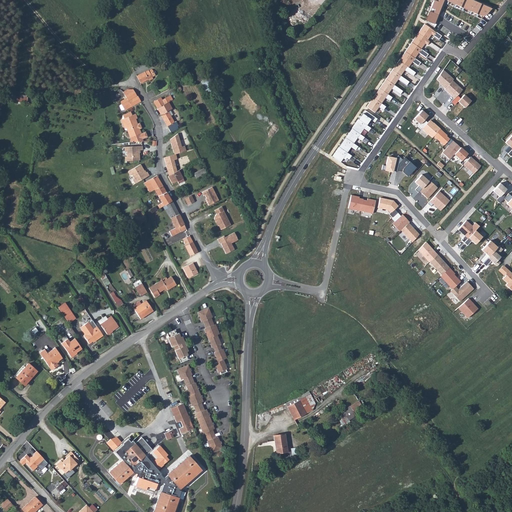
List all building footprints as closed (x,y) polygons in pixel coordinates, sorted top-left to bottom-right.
[(435,10),(434,13),(440,15),(444,4),(438,2),(434,0),(431,8),(435,10)] [(470,11),(474,2),(470,0),(465,0),(462,8),(470,11)] [(470,11),(478,15),(482,5),(474,2),(470,11)] [(482,5),(478,15),(483,17),(484,16),(486,17),(493,9),(482,5)] [(430,12),(427,21),(435,24),(436,22),(438,22),(440,15),(434,13),(430,12)] [(426,25),(420,33),(428,39),(430,35),(438,40),(441,36),(426,25)] [(428,39),(420,33),(413,43),(422,49),(424,45),(427,47),(429,43),(426,41),(428,39)] [(501,41),(505,47),(511,42),(506,37),(501,41)] [(422,49),(413,43),(407,53),(415,59),(419,53),(425,57),(426,55),(420,51),(422,49)] [(415,59),(407,53),(400,61),(409,67),(413,62),(418,65),(420,62),(415,59)] [(399,75),(401,76),(405,70),(414,77),(416,73),(409,67),(400,61),(393,71),(399,75)] [(153,78),(150,73),(153,72),(153,70),(152,70),(151,69),(150,70),(149,71),(149,72),(149,71),(145,72),(136,76),(140,84),(148,79),(149,81),(153,78)] [(443,70),(436,79),(441,84),(441,85),(445,89),(452,81),(453,79),(443,70)] [(393,71),(386,80),(393,85),(399,75),(393,71)] [(212,90),(208,79),(201,82),(204,92),(212,90)] [(386,80),(380,90),(388,95),(392,89),(400,95),(403,91),(393,85),(386,80)] [(444,89),(455,99),(457,96),(462,90),(452,81),(445,89),(444,89)] [(125,110),(140,102),(133,89),(128,89),(123,92),(125,96),(126,98),(120,102),(125,110)] [(388,95),(380,90),(374,99),(382,104),(385,98),(390,102),(393,98),(388,95)] [(13,92),(13,101),(26,102),(26,92),(13,92)] [(455,105),(458,102),(464,108),(471,101),(464,95),(460,99),(457,96),(455,99),(451,102),(455,105)] [(161,98),(153,102),(157,108),(168,102),(170,101),(167,97),(162,100),(161,98)] [(382,104),(374,99),(367,108),(375,113),(379,108),(384,111),(386,107),(382,104)] [(157,108),(167,126),(174,122),(168,111),(172,109),(168,102),(157,108)] [(365,110),(359,118),(368,124),(371,119),(376,122),(378,119),(365,110)] [(422,110),(414,119),(419,124),(417,126),(421,130),(422,129),(426,124),(423,121),(428,116),(422,110)] [(122,116),(122,118),(122,119),(121,120),(123,124),(122,124),(124,130),(126,130),(127,130),(132,142),(143,141),(139,134),(141,133),(139,129),(137,124),(135,119),(137,119),(135,114),(132,115),(131,113),(130,112),(122,116)] [(359,118),(352,128),(361,134),(365,128),(370,131),(373,128),(368,124),(359,118)] [(429,121),(426,124),(422,129),(432,138),(433,136),(440,129),(433,123),(432,124),(429,121)] [(352,128),(346,137),(354,143),(358,138),(363,141),(365,137),(361,134),(352,128)] [(447,135),(440,129),(433,136),(444,145),(449,139),(446,136),(447,135)] [(177,134),(171,139),(172,142),(171,143),(174,154),(175,154),(186,151),(184,146),(181,147),(177,134)] [(354,143),(346,137),(339,147),(347,153),(350,147),(355,150),(358,146),(353,144),(354,143)] [(453,141),(442,153),(449,160),(454,154),(460,148),(453,141)] [(142,150),(142,146),(124,147),(125,152),(126,152),(127,157),(125,157),(125,161),(140,160),(139,152),(139,150),(142,150)] [(347,153),(339,147),(332,156),(340,162),(344,156),(349,159),(351,156),(347,153)] [(460,148),(454,154),(461,161),(467,154),(460,148)] [(174,154),(164,157),(167,170),(168,170),(169,175),(169,176),(177,171),(174,160),(177,159),(175,154),(174,154)] [(383,164),(381,169),(390,171),(390,170),(396,172),(398,164),(402,160),(398,155),(395,158),(388,156),(386,165),(383,164)] [(470,157),(463,165),(473,174),(480,166),(470,157)] [(400,170),(407,177),(415,167),(409,161),(400,170)] [(144,172),(144,171),(140,164),(128,172),(130,175),(132,175),(134,179),(133,180),(135,184),(149,175),(147,172),(145,173),(144,172)] [(207,174),(204,168),(193,173),(196,179),(207,174)] [(177,171),(169,176),(168,176),(172,184),(177,181),(178,184),(184,181),(179,170),(177,171)] [(154,190),(162,186),(157,175),(149,180),(154,190)] [(421,175),(415,182),(419,186),(415,190),(418,192),(419,192),(421,189),(429,181),(421,175)] [(150,192),(154,190),(149,180),(144,183),(150,192)] [(421,189),(419,192),(427,199),(438,188),(429,180),(429,181),(421,189)] [(500,183),(505,188),(508,185),(503,180),(500,183)] [(504,198),(505,197),(502,194),(506,189),(499,183),(492,190),(499,196),(496,200),(499,203),(504,198)] [(165,204),(171,201),(162,186),(154,190),(162,203),(157,205),(159,209),(164,206),(165,204)] [(204,196),(205,195),(206,198),(207,200),(206,201),(208,205),(218,200),(212,187),(202,192),(204,196)] [(439,190),(428,203),(431,205),(432,203),(440,210),(450,200),(439,190)] [(191,195),(184,199),(188,205),(194,202),(191,195)] [(359,196),(351,195),(348,209),(360,211),(362,199),(359,198),(359,196)] [(380,197),(377,208),(387,210),(390,213),(389,214),(392,217),(397,213),(394,209),(397,207),(395,205),(396,204),(393,200),(380,197)] [(366,200),(362,199),(360,211),(372,214),(375,199),(366,198),(366,200)] [(172,236),(186,229),(172,201),(171,201),(165,204),(168,208),(165,210),(171,219),(171,218),(176,228),(169,231),(172,236)] [(215,215),(214,219),(216,222),(217,222),(221,230),(231,225),(221,207),(214,210),(216,214),(215,215)] [(144,215),(146,214),(145,211),(134,215),(137,224),(143,222),(144,224),(147,223),(144,215)] [(391,218),(394,221),(400,216),(397,213),(392,217),(391,218)] [(394,221),(392,224),(399,231),(401,229),(409,222),(402,214),(400,216),(394,221)] [(466,220),(457,229),(463,235),(460,238),(463,241),(468,237),(475,229),(479,225),(475,221),(472,225),(466,220)] [(409,222),(401,229),(412,242),(420,234),(409,222)] [(475,229),(468,237),(463,241),(466,243),(470,239),(474,243),(482,235),(475,229)] [(220,243),(226,254),(234,250),(231,243),(238,240),(234,232),(224,237),(224,236),(217,239),(219,244),(220,243)] [(190,256),(197,252),(189,236),(183,239),(186,245),(185,246),(190,256)] [(497,246),(489,239),(481,248),(485,252),(479,259),(483,262),(497,246)] [(419,249),(430,261),(436,255),(438,253),(427,242),(419,249)] [(497,246),(483,262),(486,265),(490,260),(496,266),(500,262),(497,259),(500,255),(498,253),(502,248),(499,245),(497,246)] [(430,261),(429,262),(441,275),(449,268),(440,257),(439,258),(436,255),(430,261)] [(198,273),(193,263),(183,268),(188,278),(198,273)] [(511,274),(502,265),(498,270),(504,275),(502,278),(509,284),(506,287),(511,291),(511,289),(511,274)] [(441,275),(440,276),(452,289),(455,286),(460,282),(454,274),(455,274),(449,268),(441,275)] [(162,280),(153,285),(155,288),(150,291),(154,298),(160,294),(158,293),(166,288),(167,290),(176,285),(171,277),(163,282),(162,280)] [(458,290),(455,286),(452,289),(450,291),(459,301),(473,289),(467,282),(458,290)] [(147,292),(142,283),(135,287),(140,296),(147,292)] [(88,307),(81,296),(77,298),(85,309),(88,307)] [(468,298),(458,308),(467,318),(478,309),(473,303),(471,303),(470,302),(471,302),(468,298)] [(153,311),(146,300),(134,309),(141,319),(153,311)] [(58,308),(69,323),(76,318),(65,303),(58,308)] [(208,308),(197,312),(201,322),(203,321),(206,328),(204,329),(212,348),(213,347),(215,352),(214,352),(218,362),(214,363),(218,373),(220,372),(221,374),(227,372),(226,369),(227,369),(223,360),(227,358),(223,349),(221,349),(220,345),(221,344),(217,335),(220,334),(216,324),(214,325),(211,318),(212,317),(208,308)] [(108,319),(105,316),(98,321),(107,334),(118,327),(112,317),(108,319)] [(103,336),(92,320),(88,323),(88,322),(80,328),(85,335),(83,336),(89,344),(93,341),(93,342),(103,336)] [(177,334),(175,330),(167,333),(169,337),(167,338),(171,347),(173,346),(175,350),(181,347),(179,344),(183,342),(179,333),(177,334)] [(70,342),(67,339),(61,343),(71,358),(75,355),(75,354),(82,349),(75,338),(70,342)] [(181,347),(175,350),(178,359),(179,358),(181,362),(189,359),(187,355),(188,355),(184,346),(181,347)] [(47,353),(44,349),(39,353),(51,370),(58,365),(56,362),(62,358),(55,348),(47,353)] [(37,371),(28,363),(16,378),(24,385),(37,371)] [(188,365),(177,370),(181,379),(183,378),(190,396),(188,397),(192,406),(193,406),(196,413),(195,414),(203,433),(204,433),(208,441),(207,441),(212,453),(223,449),(218,437),(216,437),(212,429),(215,429),(206,409),(204,410),(201,402),(203,401),(195,383),(194,383),(191,375),(192,375),(188,365)] [(287,406),(294,420),(306,414),(299,400),(287,406)] [(183,404),(171,408),(177,423),(180,421),(182,427),(178,429),(180,434),(193,429),(183,404)] [(174,434),(172,430),(164,434),(167,440),(173,437),(172,435),(174,434)] [(273,435),(276,453),(290,451),(291,454),(298,454),(297,447),(290,448),(290,446),(287,447),(285,434),(273,435)] [(116,437),(107,442),(113,449),(121,443),(116,437)] [(174,511),(175,510),(174,509),(176,504),(177,505),(178,501),(177,501),(178,498),(180,491),(178,490),(182,486),(183,487),(186,484),(185,484),(189,480),(190,481),(193,479),(192,478),(196,475),(199,473),(199,472),(201,470),(189,456),(186,458),(186,457),(183,460),(183,461),(180,464),(179,463),(176,466),(177,466),(173,470),(172,469),(169,472),(170,472),(164,478),(161,474),(161,473),(158,469),(164,465),(163,464),(169,460),(166,456),(168,455),(160,446),(153,452),(157,457),(151,462),(145,455),(152,449),(141,437),(135,443),(132,440),(130,442),(128,439),(123,443),(123,444),(116,450),(115,451),(116,453),(122,460),(108,472),(119,484),(133,472),(137,473),(136,476),(138,476),(135,486),(146,489),(147,486),(155,489),(157,484),(158,483),(164,485),(162,492),(161,492),(160,495),(159,494),(158,498),(157,503),(156,503),(155,507),(154,511),(153,511),(152,511),(174,511)] [(25,463),(33,471),(44,460),(37,451),(34,454),(34,455),(30,458),(26,454),(22,459),(25,463)] [(77,464),(74,461),(77,458),(71,451),(65,456),(66,458),(62,462),(61,460),(56,465),(60,469),(61,469),(65,473),(68,470),(70,470),(77,464)] [(89,476),(97,484),(101,480),(93,472),(89,476)] [(34,511),(42,505),(35,497),(22,509),(24,511),(34,511)] [(13,505),(7,499),(0,505),(6,511),(13,505)]
